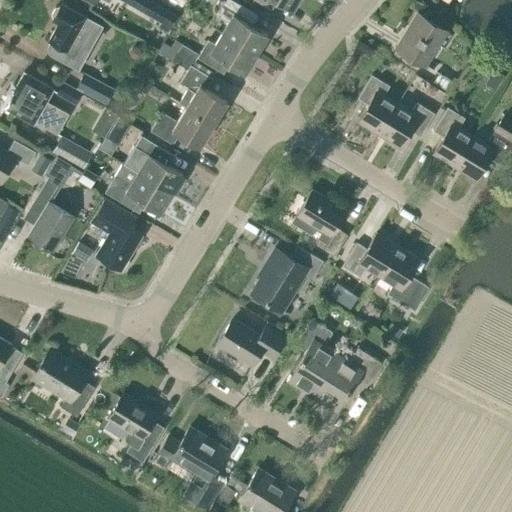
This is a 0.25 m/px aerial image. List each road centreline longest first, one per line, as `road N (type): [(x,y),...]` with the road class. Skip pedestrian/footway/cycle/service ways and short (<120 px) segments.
road 1 (residential): [(141,315),(157,304),(272,115)]
road 2 (residential): [(321,452),(157,353),(141,315)]
road 3 (residential): [(446,221),(272,115)]
road 4 (residential): [(0,280),(141,315)]
road 5 (residential): [(272,115),(311,50),(358,0)]
